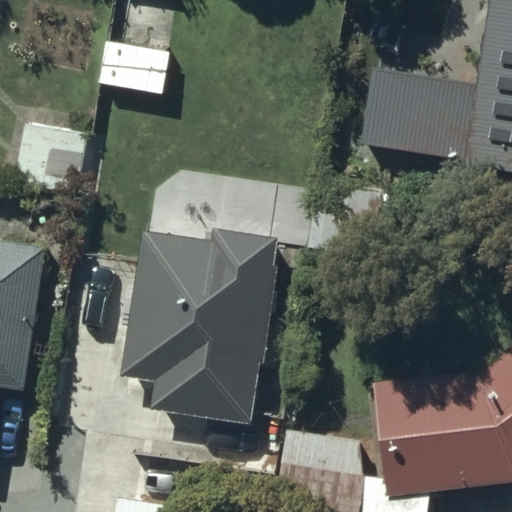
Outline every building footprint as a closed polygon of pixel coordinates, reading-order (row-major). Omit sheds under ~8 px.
[(511,0),(488,0),(476,80),(370,63),(359,135),(511,159),(511,0)] [(165,88),(171,49),(106,39),(100,78),(165,88)] [(79,128),(25,119),(16,172),(70,182),(79,128)] [(310,181),(309,243),(403,244),(404,182),(310,181)] [(262,217),(216,211),(214,223),(145,214),(128,340),(158,345),(153,375),(238,387),(262,217)] [(30,225),(0,220),(0,350),(8,352),(30,225)] [(511,321),(477,350),(373,363),(386,463),(511,446),(511,321)] [(270,486),(277,430),(252,427),(251,436),(233,434),(232,444),(203,440),(199,477),(270,486)] [(350,511),(361,438),(285,427),(274,502),(345,511),(350,511)] [(218,511),(119,495),(115,511),(218,511)]
